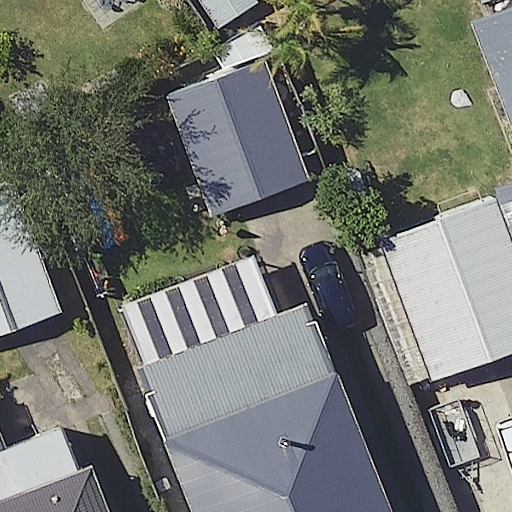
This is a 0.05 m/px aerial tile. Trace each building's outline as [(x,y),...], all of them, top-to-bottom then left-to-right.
[(265,0),(202,0),(223,32),(268,3),(265,0)] [(511,14),(480,25),(511,115),(511,14)] [(307,182),(268,60),(176,89),(215,211),(307,182)] [(0,335),(65,314),(21,181),(0,187),(0,335)] [(511,352),(511,236),(501,201),(381,240),(427,381),(511,352)] [(267,325),(244,262),(122,307),(197,511),(389,511),(314,308),(267,325)] [(0,382),(0,433),(6,449),(0,451),(0,511),(104,511),(71,424),(58,429),(35,369),(0,382)]
